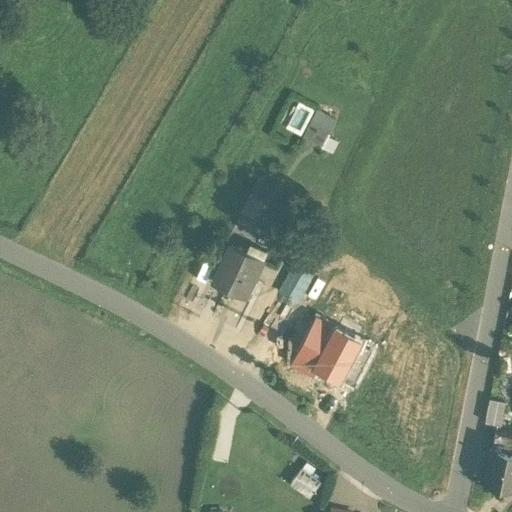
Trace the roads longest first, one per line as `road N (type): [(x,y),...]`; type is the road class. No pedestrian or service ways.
road 1 (residential): [(430,511),(173,338)]
road 2 (residential): [(455,511),(511,225)]
road 3 (unclassified): [(0,246),(173,338)]
